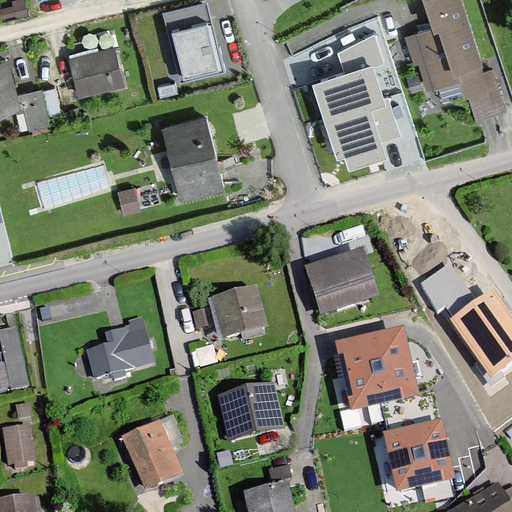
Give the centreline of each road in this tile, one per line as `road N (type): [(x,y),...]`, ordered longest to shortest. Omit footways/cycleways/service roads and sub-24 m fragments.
road 1 (residential): [(0,289),(309,211)]
road 2 (residential): [(247,0),(309,211)]
road 3 (residential): [(309,211),(511,159)]
road 4 (residential): [(0,35),(144,0)]
